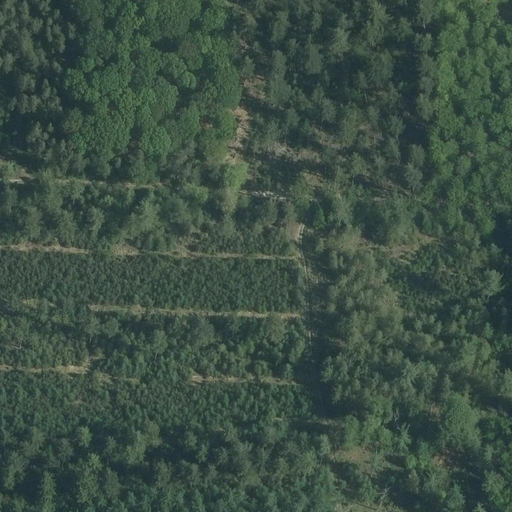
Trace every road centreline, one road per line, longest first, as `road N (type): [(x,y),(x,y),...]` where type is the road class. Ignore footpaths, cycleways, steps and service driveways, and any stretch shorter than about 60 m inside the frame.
road 1 (track): [(0,179),(511,205)]
road 2 (track): [(338,511),(272,193)]
road 3 (track): [(215,190),(217,0)]
